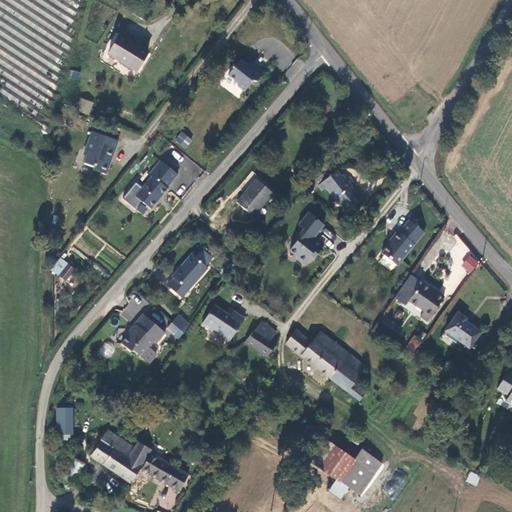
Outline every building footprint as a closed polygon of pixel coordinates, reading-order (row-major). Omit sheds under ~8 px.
[(109,53),(137,71),(148,52),(120,34),(109,53)] [(247,66),(239,59),(237,63),(232,63),(234,67),(228,75),(236,81),(237,84),(245,90),(252,80),(257,82),(262,74),(249,64),(247,66)] [(71,70),(69,79),(78,81),(80,72),(71,70)] [(81,98),(76,112),(88,117),(93,103),(81,98)] [(84,130),(88,117),(76,112),(71,125),(84,130)] [(185,149),(193,140),(182,131),(174,140),(185,149)] [(115,142),(90,132),(83,151),(86,152),(83,163),(93,167),(92,169),(105,174),(108,164),(106,164),(107,159),(110,160),(115,142)] [(177,175),(159,160),(149,174),(150,175),(134,195),(151,210),(167,191),(166,189),(177,175)] [(362,201),(352,187),(355,184),(348,175),(345,178),(342,174),(340,175),(336,170),(317,185),(322,190),(326,187),(340,207),(341,206),(346,213),(362,201)] [(252,217),(272,193),(256,180),(237,203),(252,217)] [(313,238),(322,226),(307,214),(297,226),(301,230),(295,239),(295,242),(288,251),(294,256),(295,258),(302,265),(309,256),(313,252),(316,254),(322,246),(313,238)] [(424,232),(409,220),(399,232),(397,230),(391,238),(393,239),(381,253),(397,266),(424,232)] [(182,299),(207,268),(190,253),(171,275),(174,278),(167,286),(182,299)] [(460,265),(469,273),(479,263),(470,254),(460,265)] [(51,270),(60,277),(69,264),(61,257),(51,270)] [(75,270),(69,264),(60,277),(65,282),(75,270)] [(405,306),(409,301),(421,283),(410,275),(394,299),(405,306)] [(427,322),(444,298),(430,287),(429,288),(421,283),(409,301),(423,311),(420,316),(427,322)] [(136,297),(130,305),(129,304),(121,315),(129,322),(144,303),(136,297)] [(215,330),(217,331),(229,316),(214,306),(202,325),(213,332),(215,330)] [(233,311),(231,313),(243,321),(245,318),(233,311)] [(469,348),(480,332),(465,321),(467,318),(458,312),(445,330),(469,348)] [(229,342),(243,321),(231,313),(229,316),(217,331),(220,333),(219,335),(229,342)] [(163,333),(141,315),(132,325),(134,327),(121,345),(128,351),(132,351),(147,364),(155,354),(148,348),(153,341),(155,343),(163,333)] [(178,315),(171,323),(177,328),(184,333),(189,325),(178,315)] [(172,334),(177,328),(171,323),(166,329),(172,334)] [(270,339),(273,334),(260,323),(255,330),(247,342),(266,358),(276,344),(270,339)] [(284,345),(359,401),(365,393),(354,384),(367,366),(320,330),(310,342),(294,330),(284,345)] [(102,343),(98,354),(109,358),(113,346),(102,343)] [(417,348),(409,343),(407,346),(414,351),(417,348)] [(511,405),(511,369),(509,368),(499,390),(508,396),(505,401),(511,405)] [(465,422),(472,408),(466,405),(459,419),(465,422)] [(58,448),(73,447),(73,408),(57,408),(58,448)] [(90,457),(130,483),(140,469),(138,468),(126,460),(134,447),(108,431),(90,457)] [(310,460),(321,467),(335,447),(325,440),(310,460)] [(138,468),(150,449),(137,441),(134,447),(126,460),(138,468)] [(340,481),(354,461),(335,447),(321,467),(335,478),(340,481)] [(362,450),(354,461),(340,481),(347,486),(356,493),(379,463),(362,450)] [(178,493),(188,477),(153,454),(142,470),(178,493)] [(75,484),(86,463),(74,457),(63,478),(75,484)] [(470,470),(465,480),(475,486),(481,476),(470,470)] [(340,481),(335,478),(327,489),(340,497),(347,486),(340,481)] [(83,499),(91,504),(96,496),(89,491),(83,499)]
